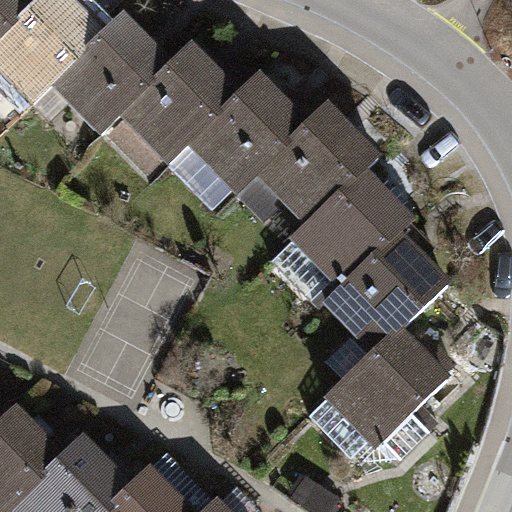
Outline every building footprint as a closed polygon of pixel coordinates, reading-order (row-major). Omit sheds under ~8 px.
[(0,0),(0,53),(41,13),(27,0),(0,0)] [(65,0),(53,0),(41,13),(0,53),(0,82),(35,117),(54,98),(109,43),(65,0)] [(129,24),(109,43),(54,98),(103,147),(123,127),(178,73),(129,24)] [(203,48),(178,73),(123,127),(172,176),(191,158),(246,102),(221,77),(226,71),(203,48)] [(265,84),(246,102),(191,158),(240,207),(258,189),(316,132),(292,108),(298,102),(290,94),(283,101),(265,84)] [(333,114),(316,132),(258,189),(309,240),(370,180),(384,165),(333,114)] [(418,227),(370,180),(309,240),(295,254),(343,302),(404,241),(418,227)] [(454,290),(404,241),(343,302),(327,317),(377,367),(416,328),(454,290)] [(457,369),(416,328),(377,367),(330,414),(380,464),(418,425),(431,438),(440,429),(428,417),(456,389),(446,379),(457,369)] [(0,438),(0,511),(22,511),(69,464),(20,418),(4,434),(0,438)] [(123,511),(139,496),(86,446),(69,464),(22,511),(123,511)] [(190,511),(155,479),(139,496),(123,511),(190,511)]
